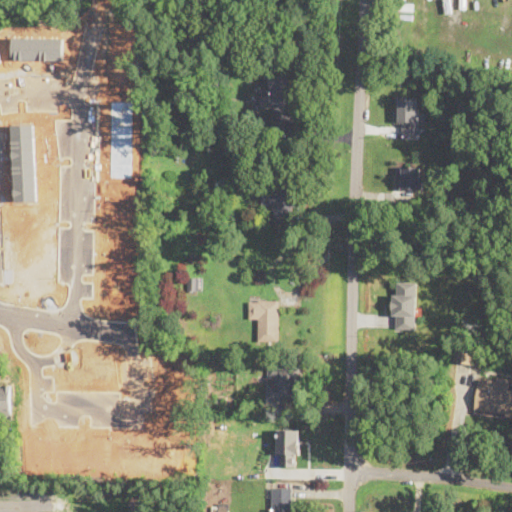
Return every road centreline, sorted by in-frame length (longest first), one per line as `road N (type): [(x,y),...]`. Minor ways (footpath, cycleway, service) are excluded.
road 1 (residential): [(364,0),(348,511)]
road 2 (residential): [(73,325),(77,92),(93,24)]
road 3 (residential): [(13,315),(36,373),(37,407),(138,409),(129,333)]
road 4 (residential): [(511,486),(349,470)]
road 5 (residential): [(0,313),(129,333)]
